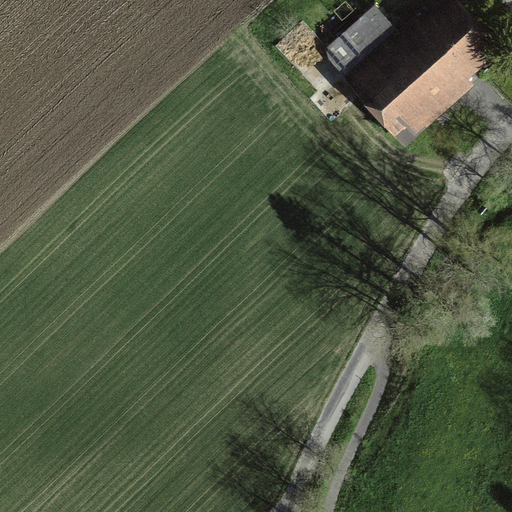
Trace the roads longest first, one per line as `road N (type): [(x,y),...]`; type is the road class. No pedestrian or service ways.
road 1 (unclassified): [(511,126),(474,165),(414,257),(330,412),(287,511)]
road 2 (track): [(328,511),(384,373),(373,330)]
